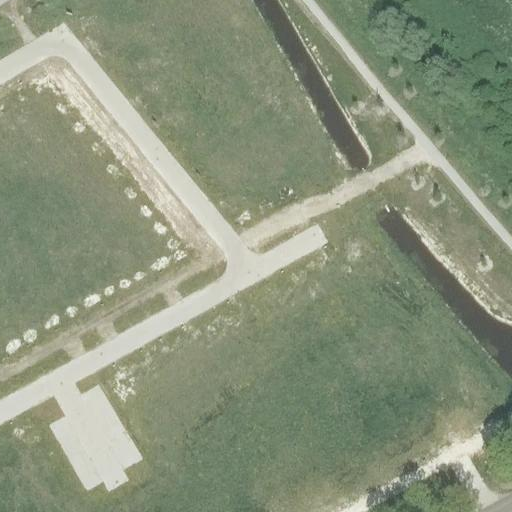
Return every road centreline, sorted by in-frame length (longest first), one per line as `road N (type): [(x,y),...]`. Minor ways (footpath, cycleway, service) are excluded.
road 1 (residential): [(0,73),(61,37),(254,272)]
road 2 (residential): [(0,413),(254,272)]
